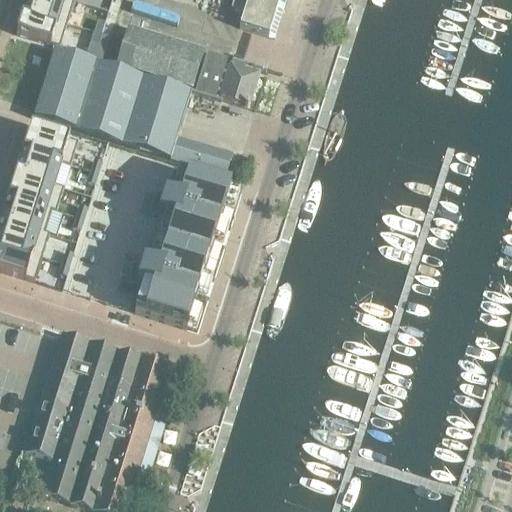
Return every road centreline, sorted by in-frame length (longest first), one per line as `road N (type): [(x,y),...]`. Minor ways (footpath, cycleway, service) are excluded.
road 1 (unclassified): [(210,363),(325,0)]
road 2 (residential): [(210,363),(0,301)]
road 3 (unclassified): [(164,511),(210,363)]
